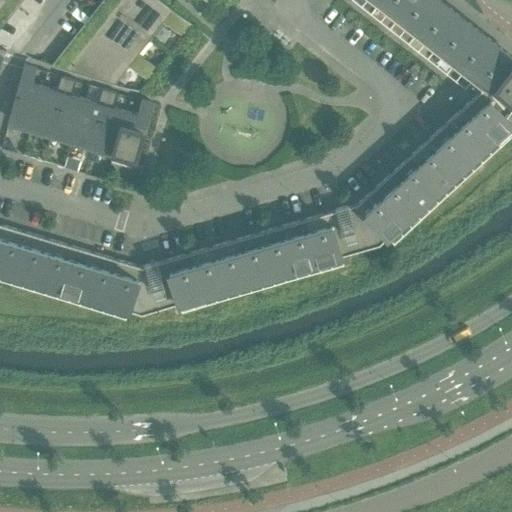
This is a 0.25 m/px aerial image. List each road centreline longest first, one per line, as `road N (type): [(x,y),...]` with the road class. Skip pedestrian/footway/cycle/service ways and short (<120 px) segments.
road 1 (residential): [(279,0),(404,108),(358,163),(154,227),(0,184)]
road 2 (tertiary): [(511,304),(365,382),(223,424),(116,433),(0,428)]
road 3 (tertiary): [(0,470),(87,473),(231,459),(308,441),(511,347)]
road 4 (residential): [(360,511),(511,449)]
road 5 (residential): [(57,0),(25,39),(0,114)]
